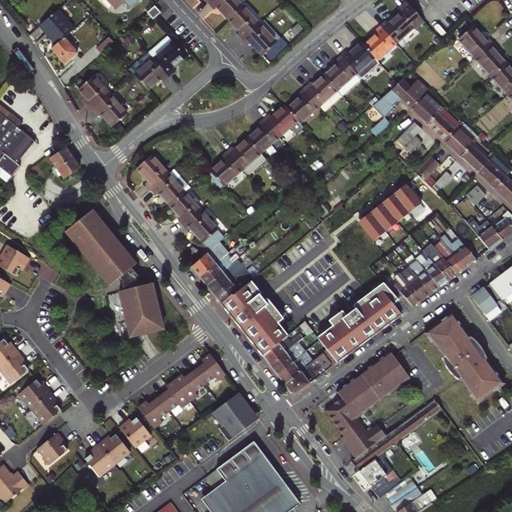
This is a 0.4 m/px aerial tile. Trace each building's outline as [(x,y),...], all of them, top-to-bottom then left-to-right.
[(108,0),(116,8),(124,1),(130,8),(139,1),(138,0),(108,0)] [(244,6),(237,0),(213,0),(210,4),(215,9),(217,7),(229,19),(244,6)] [(381,27),(396,44),(414,27),(416,29),(424,21),(406,1),(398,9),(401,13),(389,24),(386,21),(381,27)] [(154,19),(158,16),(162,12),(155,5),(148,12),(154,19)] [(238,34),(243,40),(260,24),(244,6),(229,19),(241,32),(238,34)] [(57,45),(64,38),(74,29),(58,11),(40,27),(57,45)] [(265,20),(260,24),(243,40),(248,46),(251,43),(263,56),(281,38),(265,20)] [(459,39),(475,58),(492,42),(487,36),(485,38),(473,26),(459,39)] [(396,44),(381,27),(375,32),(377,35),(364,45),(377,60),(396,44)] [(168,36),(152,50),(157,56),(154,59),(169,76),(175,71),(173,68),(185,57),(168,36)] [(107,37),(96,48),(101,52),(112,42),(107,37)] [(57,45),(52,49),(66,65),(79,53),(64,38),(57,45)] [(492,76),(507,63),(495,50),(498,48),(492,42),(475,58),(492,76)] [(347,52),(341,57),(361,79),(379,63),(377,60),(364,45),(361,43),(349,54),(347,52)] [(149,53),(154,59),(157,56),(152,50),(149,53)] [(163,81),(169,76),(154,59),(149,53),(130,69),(148,90),(161,78),(163,81)] [(361,79),(341,57),(335,62),(337,64),(325,75),(337,90),(342,96),(361,79)] [(508,95),(511,91),(511,69),(507,63),(492,76),(508,95)] [(304,89),(319,106),(337,90),(325,75),(312,86),(310,84),(304,89)] [(94,76),(79,89),(91,103),(89,105),(93,110),(111,94),(94,76)] [(401,98),(411,107),(421,96),(423,98),(429,93),(416,81),(411,86),(403,79),(373,105),(384,118),(394,109),(392,106),(401,98)] [(287,109),(300,123),(319,106),(304,89),(298,94),(300,97),(287,109)] [(423,98),(421,96),(411,107),(428,123),(443,107),(429,93),(423,98)] [(128,113),(111,94),(93,110),(99,117),(102,114),(113,127),(128,113)] [(34,140),(19,128),(6,117),(11,112),(0,103),(0,159),(5,154),(16,163),(34,140)] [(264,119),(279,137),(289,127),(295,134),(303,127),(300,123),(287,109),(284,106),(272,116),(270,114),(264,119)] [(459,123),(443,107),(428,123),(444,139),(459,123)] [(23,122),(11,112),(6,117),(19,128),(23,122)] [(248,138),(261,153),(279,137),(264,119),(258,124),(260,127),(248,138)] [(405,132),(407,134),(409,132),(414,138),(415,136),(418,134),(422,129),(415,122),(405,132)] [(476,140),(459,123),(444,139),(461,155),(472,144),(476,140)] [(411,141),(414,138),(409,132),(407,134),(405,136),(411,141)] [(421,142),(415,136),(414,138),(411,141),(401,151),(407,156),(421,142)] [(261,153),(248,138),(235,149),(233,147),(227,152),(242,169),(261,153)] [(472,144),(461,155),(478,171),(488,160),(493,155),(490,153),(488,155),(485,153),(483,155),(472,144)] [(30,172),(39,185),(48,177),(57,171),(63,179),(80,167),(66,148),(30,172)] [(242,169),(227,152),(221,157),(223,160),(210,171),(223,186),(242,169)] [(242,169),(248,176),(267,160),(261,153),(242,169)] [(16,163),(5,154),(0,159),(0,166),(12,177),(20,166),(16,163)] [(152,155),(137,168),(148,181),(146,183),(151,189),(168,174),(152,155)] [(416,170),(425,179),(439,164),(429,155),(416,170)] [(478,171),(495,188),(506,176),(510,172),(493,155),(488,160),(478,171)] [(432,187),(437,191),(451,176),(446,171),(432,187)] [(159,193),(170,206),(185,192),(168,174),(151,189),(156,195),(159,193)] [(462,179),(466,184),(471,179),(466,175),(462,179)] [(511,182),(506,176),(495,188),(511,203),(511,182)] [(359,226),(372,243),(420,204),(404,185),(396,191),(399,194),(395,197),(393,194),(385,200),(387,203),(384,207),(381,203),(373,210),(376,213),(372,216),(369,213),(362,219),(364,222),(359,226)] [(467,198),(474,206),(486,196),(477,186),(452,205),(454,207),(467,198)] [(178,220),(184,226),(201,211),(185,192),(170,206),(181,218),(178,220)] [(92,211),(66,232),(109,285),(118,278),(119,277),(123,281),(121,282),(123,290),(119,291),(130,337),(162,329),(151,284),(137,288),(134,278),(137,276),(131,269),(135,266),(92,211)] [(224,238),(201,211),(184,226),(189,232),(192,230),(203,243),(200,245),(207,253),(220,241),(224,238)] [(492,228),(503,240),(511,233),(511,215),(508,211),(503,215),(504,219),(492,228)] [(503,240),(492,228),(486,221),(479,226),(474,221),(468,225),(489,250),(503,240)] [(445,234),(439,238),(441,240),(448,248),(449,250),(464,268),(476,260),(458,238),(453,243),(445,234)] [(441,240),(433,246),(456,274),(464,268),(449,250),(448,248),(441,240)] [(207,253),(209,256),(223,245),(220,241),(207,253)] [(430,243),(422,249),(424,252),(433,246),(430,243)] [(0,255),(0,267),(15,276),(21,266),(24,268),(29,258),(5,245),(0,255)] [(209,256),(207,253),(194,265),(192,266),(200,277),(216,265),(229,253),(223,245),(209,256)] [(456,274),(433,246),(424,252),(429,259),(447,281),(456,274)] [(415,258),(416,260),(438,287),(447,281),(429,259),(426,261),(420,254),(415,258)] [(200,277),(207,286),(234,264),(233,263),(235,261),(231,255),(217,266),(216,265),(200,277)] [(407,266),(430,294),(438,287),(416,260),(407,266)] [(207,286),(214,294),(242,271),(237,265),(236,266),(234,264),(207,286)] [(407,266),(399,272),(421,300),(430,294),(407,266)] [(511,267),(503,274),(511,286),(511,267)] [(242,271),(214,294),(221,302),(232,293),(233,295),(250,281),(242,271)] [(388,288),(398,300),(407,310),(421,300),(399,272),(393,277),(397,282),(388,288)] [(511,291),(511,286),(503,274),(490,284),(502,299),(511,291)] [(5,294),(10,285),(0,278),(0,295),(2,292),(5,294)] [(232,293),(221,302),(228,311),(263,355),(287,336),(277,324),(282,320),(266,299),(263,301),(258,295),(260,293),(256,289),(250,281),(233,295),(232,293)] [(324,346),(337,362),(407,310),(398,300),(389,288),(388,288),(384,283),(351,308),(353,311),(346,317),(342,311),(329,321),(333,327),(317,338),(319,340),(324,346)] [(502,299),(490,284),(485,288),(496,303),(502,299)] [(496,303),(485,288),(473,297),(484,312),(496,303)] [(504,383),(452,312),(424,333),(442,357),(448,370),(459,379),(477,404),(504,383)] [(304,323),(300,326),(307,335),(312,331),(304,323)] [(287,336),(263,355),(270,365),(298,342),(303,338),(300,334),(291,341),(287,336)] [(0,342),(0,372),(10,385),(28,370),(24,366),(22,363),(25,361),(12,345),(9,347),(7,344),(3,340),(0,342)] [(324,346),(319,340),(316,343),(321,349),(322,348),(324,346)] [(298,342),(270,365),(277,374),(293,362),(299,356),(305,351),(298,342)] [(324,346),(322,348),(334,364),(337,362),(324,346)] [(305,351),(299,356),(302,360),(308,355),(305,351)] [(340,438),(355,458),(372,445),(385,436),(377,425),(367,433),(356,419),(410,379),(390,351),(336,391),(341,398),(324,411),(343,436),(340,438)] [(300,371),(285,384),(291,392),(296,393),(333,365),(323,353),(317,358),(300,371)] [(146,401),(137,407),(154,429),(162,423),(159,419),(169,412),(179,405),(182,409),(198,397),(195,393),(214,378),(217,382),(226,376),(209,354),(201,360),(203,363),(184,378),(181,375),(165,387),(168,390),(148,405),(146,401)] [(293,362),(277,374),(285,384),(300,371),(293,362)] [(55,404),(58,401),(51,393),(45,385),(42,388),(40,385),(36,380),(18,395),(22,401),(43,425),(61,411),(57,406),(55,404)] [(238,392),(214,410),(224,423),(218,428),(228,441),(244,428),(242,425),(255,415),(238,392)] [(359,471),(384,453),(441,411),(434,400),(385,436),(372,445),(355,458),(351,461),(359,471)] [(214,410),(211,413),(221,426),(224,423),(214,410)] [(242,425),(244,428),(258,418),(255,415),(242,425)] [(131,422),(128,424),(126,421),(118,428),(135,449),(150,436),(136,418),(131,422)] [(49,465),(67,451),(63,446),(61,443),(64,441),(57,433),(36,450),(49,465)] [(129,453),(115,435),(110,439),(107,441),(105,438),(97,444),(89,451),(91,454),(89,456),(84,460),(98,478),(114,466),(129,453)] [(214,489),(215,491),(264,454),(254,441),(217,468),(226,480),(214,489)] [(384,453),(359,471),(370,486),(392,470),(384,458),(386,456),(384,453)] [(264,454),(215,491),(223,501),(210,510),(211,511),(288,511),(300,503),(264,454)] [(28,485),(17,472),(13,476),(12,477),(10,475),(2,466),(0,467),(0,496),(6,503),(28,485)] [(392,470),(370,486),(379,498),(384,495),(401,482),(392,470)] [(401,482),(384,495),(395,511),(396,511),(410,502),(422,494),(417,487),(409,492),(401,482)] [(425,492),(431,501),(436,497),(431,488),(425,492)] [(202,498),(203,500),(215,491),(214,489),(202,498)] [(203,500),(210,510),(223,501),(215,491),(203,500)] [(410,502),(396,511),(417,511),(432,503),(431,501),(425,492),(422,494),(410,502)] [(176,511),(169,502),(155,511),(176,511)]
